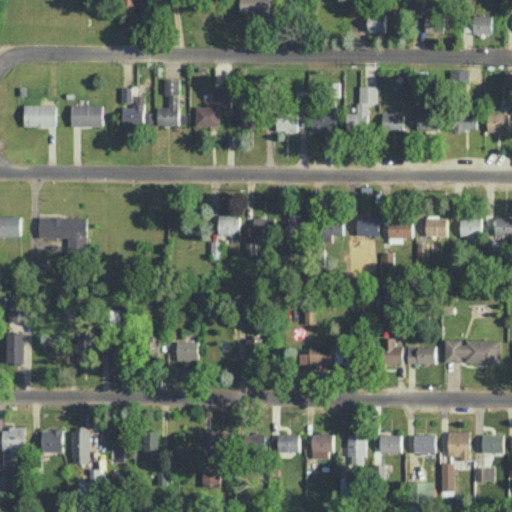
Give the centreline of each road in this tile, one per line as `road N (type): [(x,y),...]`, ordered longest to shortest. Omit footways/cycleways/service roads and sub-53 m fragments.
road 1 (residential): [(0,66),(35,52),(511,54)]
road 2 (residential): [(0,173),(511,178)]
road 3 (residential): [(0,393),(511,397)]
